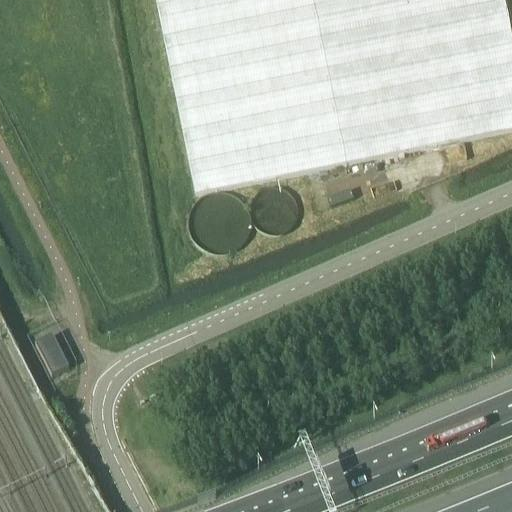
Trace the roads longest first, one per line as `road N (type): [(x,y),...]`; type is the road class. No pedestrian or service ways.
road 1 (unclassified): [(143,511),(103,422),(103,400),(121,365),(511,195)]
road 2 (motorway): [(511,421),(278,511)]
